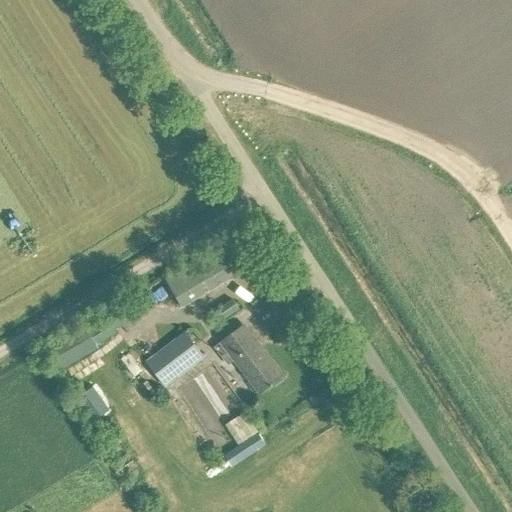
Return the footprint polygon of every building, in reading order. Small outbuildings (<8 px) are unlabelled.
[(251,267),(235,240),(168,280),(184,306),(251,267)] [(232,300),(214,312),(220,321),(238,309),(232,300)] [(113,331),(138,316),(129,301),(68,338),(78,354),(95,344),(97,347),(116,336),(113,331)] [(229,365),(234,362),(259,395),(284,377),(265,351),(260,355),(240,329),(215,348),(229,365)] [(206,358),(186,331),(146,361),(166,388),(206,358)] [(105,384),(91,391),(100,409),(114,402),(105,384)] [(242,442),(261,429),(248,410),(229,423),(242,442)] [(137,429),(129,415),(116,423),(124,437),(137,429)] [(277,464),(289,482),(312,466),(300,449),(277,464)] [(259,477),(266,492),(278,487),(272,471),(259,477)] [(235,491),(207,511),(245,511),(248,510),(235,491)]
